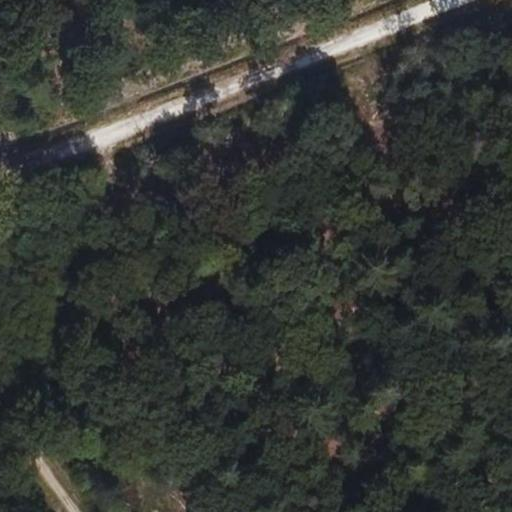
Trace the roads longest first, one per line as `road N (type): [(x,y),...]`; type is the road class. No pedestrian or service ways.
road 1 (track): [(442,0),(0,172)]
road 2 (track): [(0,407),(71,511)]
